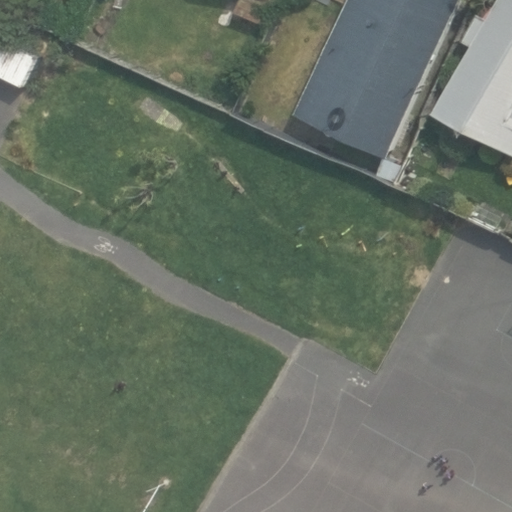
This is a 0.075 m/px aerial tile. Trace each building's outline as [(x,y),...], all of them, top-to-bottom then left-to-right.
[(248,0),(243,10),(269,21),(278,0),(248,0)] [(357,0),(306,112),(398,155),(468,0),(357,0)] [(448,108),(511,144),(511,0),(506,0),(497,15),(489,10),(475,36),(486,42),(448,108)] [(184,66),(237,89),(262,33),(209,9),(184,66)] [(0,104),(19,73),(0,61),(0,104)]
